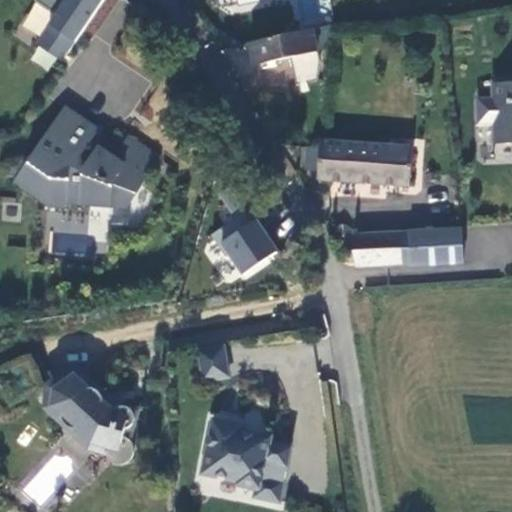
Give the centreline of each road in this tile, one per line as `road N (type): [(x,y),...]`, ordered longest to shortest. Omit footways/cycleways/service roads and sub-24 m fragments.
road 1 (unclassified): [(162,0),(277,172),(327,301)]
road 2 (track): [(374,511),(327,301)]
